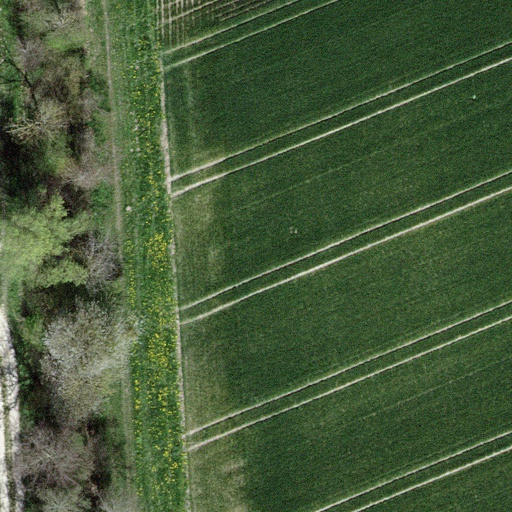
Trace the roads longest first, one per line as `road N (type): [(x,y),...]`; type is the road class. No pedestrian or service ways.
road 1 (track): [(134,511),(98,0)]
road 2 (track): [(14,511),(0,363)]
